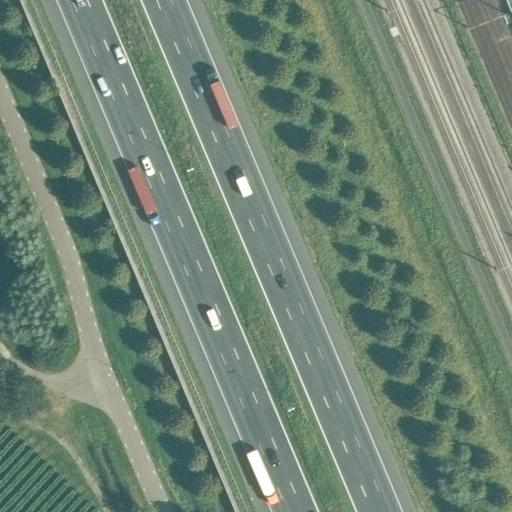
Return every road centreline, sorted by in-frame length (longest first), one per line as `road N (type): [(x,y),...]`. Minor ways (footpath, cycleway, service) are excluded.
road 1 (motorway): [(78,0),(294,511)]
road 2 (motorway): [(379,511),(163,0)]
road 3 (unclassified): [(100,380),(80,295),(0,102)]
road 4 (unclassified): [(155,511),(100,380)]
